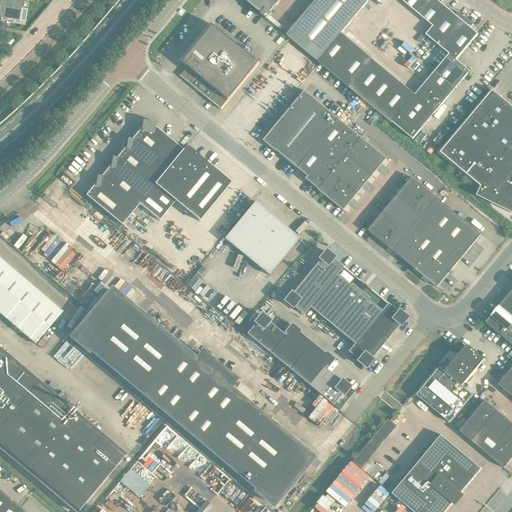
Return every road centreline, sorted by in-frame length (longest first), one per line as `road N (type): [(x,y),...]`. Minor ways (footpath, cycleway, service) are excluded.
road 1 (unclassified): [(434,313),(123,59)]
road 2 (primary): [(0,141),(136,0)]
road 3 (tertiary): [(0,195),(123,59)]
road 4 (unclassified): [(353,417),(434,313)]
